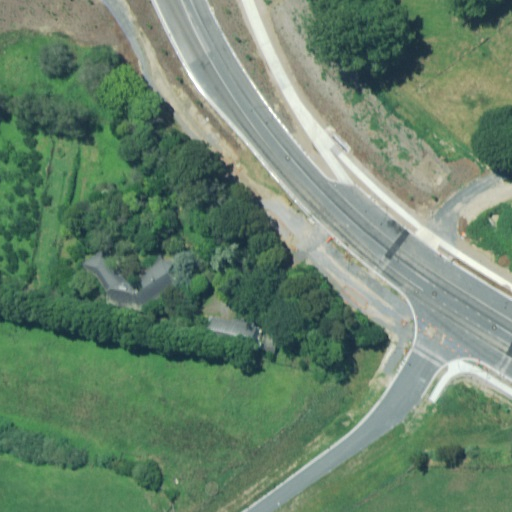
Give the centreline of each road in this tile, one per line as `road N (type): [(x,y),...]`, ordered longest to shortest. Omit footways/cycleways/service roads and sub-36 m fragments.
road 1 (unclassified): [(191,18),(235,97),(307,185),(356,232),(457,304)]
road 2 (unclassified): [(457,304),(381,415),(255,511)]
